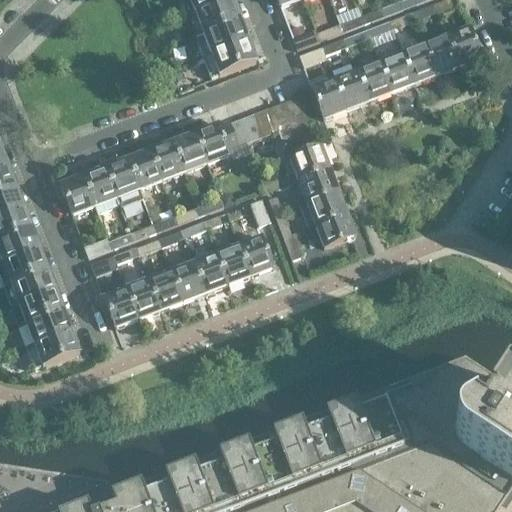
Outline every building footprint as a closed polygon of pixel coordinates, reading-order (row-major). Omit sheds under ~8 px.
[(179,0),(178,0),(186,21),(231,4),(229,0),(179,0)] [(276,0),(281,12),(304,3),(303,0),(276,0)] [(407,2),(410,11),(433,2),(431,0),(411,0),(411,1),(407,2)] [(454,0),(434,8),(438,17),(439,18),(461,10),(456,0),(454,0)] [(385,11),(388,19),(410,11),(407,2),(385,11)] [(186,21),(194,41),(239,24),(231,4),(186,21)] [(412,16),(415,25),(438,17),(434,8),(412,16)] [(362,20),(366,28),(388,19),(385,11),(362,20)] [(389,25),(392,34),(415,25),(412,16),(389,25)] [(340,28),(343,36),(366,28),(362,20),(340,28)] [(194,41),(202,62),(247,45),(239,24),(194,41)] [(367,34),(371,42),(392,34),(389,25),(367,34)] [(318,37),(321,45),(343,36),(340,28),(318,37)] [(469,31),(447,40),(459,71),(481,62),(469,31)] [(292,42),(296,54),(321,45),(318,37),(316,37),(315,33),(292,42)] [(345,42),(348,51),(371,42),(367,34),(345,42)] [(447,40),(424,49),(436,80),(459,71),(447,40)] [(323,51),(326,60),(348,51),(345,42),(323,51)] [(202,62),(210,83),(255,66),(247,45),(202,62)] [(424,49),(402,57),(414,88),(436,80),(424,49)] [(298,60),(303,72),(326,63),(325,60),(326,60),(323,51),(298,60)] [(402,57),(380,66),(392,97),(414,88),(402,57)] [(380,66),(358,75),(370,106),(392,97),(380,66)] [(358,75),(335,83),(347,114),(370,106),(358,75)] [(335,83),(335,84),(312,93),(323,124),(347,114),(335,83)] [(300,100),(288,105),(308,155),(318,151),(300,100)] [(288,105),(277,109),(285,132),(278,135),(289,162),(308,155),(288,105)] [(277,109),(265,114),(274,137),(278,135),(285,132),(277,109)] [(265,114),(254,118),(263,141),(274,137),(265,114)] [(263,141),(254,118),(243,122),(251,145),(263,141)] [(240,150),(251,145),(243,122),(231,127),(240,150)] [(230,159),(228,154),(240,150),(231,127),(220,131),(219,127),(195,136),(207,168),(230,159)] [(185,177),(207,168),(195,136),(173,145),(185,177)] [(163,185),(185,177),(173,145),(150,153),(163,185)] [(289,162),(298,185),(330,173),(321,150),(318,151),(308,155),(289,162)] [(140,194),(163,185),(150,153),(128,162),(140,194)] [(118,202),(140,194),(128,162),(105,170),(118,202)] [(95,211),(118,202),(105,170),(83,179),(95,211)] [(0,173),(0,197),(15,192),(7,171),(0,173)] [(298,185),(306,207),(338,195),(330,173),(298,185)] [(72,220),(95,211),(83,179),(60,188),(72,220)] [(0,197),(0,220),(23,212),(15,192),(0,197)] [(306,207),(315,229),(347,217),(338,195),(306,207)] [(268,204),(274,220),(283,216),(277,201),(268,204)] [(220,203),(198,211),(202,220),(223,212),(220,203)] [(250,208),(259,231),(271,226),(262,203),(250,208)] [(247,210),(227,218),(230,226),(251,218),(247,210)] [(198,211),(176,220),(179,228),(202,220),(198,211)] [(0,220),(0,244),(31,233),(23,212),(0,220)] [(274,220),(282,242),(291,238),(283,216),(274,220)] [(347,217),(315,229),(324,252),(356,240),(347,217)] [(176,220),(153,228),(157,237),(179,228),(176,220)] [(219,220),(203,226),(206,234),(222,228),(219,220)] [(203,226),(181,234),(184,243),(206,234),(203,226)] [(153,228),(131,237),(134,246),(157,237),(153,228)] [(0,244),(0,268),(39,253),(31,233),(0,244)] [(181,234),(158,243),(162,251),(184,243),(181,234)] [(131,237),(109,246),(112,254),(134,246),(131,237)] [(282,242),(291,265),(304,260),(295,237),(291,238),(282,242)] [(237,249),(250,280),(273,272),(260,240),(237,249)] [(136,252),(139,260),(162,251),(158,243),(136,252)] [(84,251),(86,257),(88,263),(112,254),(109,246),(105,247),(104,244),(84,251)] [(215,257),(227,289),(250,280),(237,249),(215,257)] [(136,252),(114,260),(117,269),(139,260),(136,252)] [(0,268),(0,287),(1,291),(47,274),(39,253),(0,268)] [(193,266),(205,298),(227,289),(215,257),(193,266)] [(90,269),(95,281),(111,275),(110,271),(117,269),(114,260),(90,269)] [(170,275),(183,306),(205,298),(193,266),(170,275)] [(1,291),(9,312),(55,294),(47,274),(1,291)] [(146,278),(148,283),(160,315),(183,306),(170,275),(158,279),(156,274),(146,278)] [(126,292),(138,323),(160,315),(148,283),(126,292)] [(103,301),(115,332),(138,323),(126,292),(103,301)] [(9,312),(17,333),(63,315),(55,294),(9,312)] [(17,333),(25,353),(71,336),(63,315),(17,333)] [(25,353),(34,374),(79,357),(71,336),(25,353)] [(462,425),(469,420),(472,419),(473,420),(471,421),(479,426),(487,414),(503,388),(464,362),(382,394),(385,403),(359,413),(355,404),(326,416),(329,424),(305,434),(302,425),(272,436),(275,445),(251,454),(248,446),(218,457),(222,466),(198,475),(194,466),(165,477),(168,486),(144,496),(140,487),(113,498),(112,498),(111,498),(115,509),(107,511),(89,511),(88,507),(75,511),(498,511),(511,491),(511,484),(464,453),(462,451),(460,450),(459,448),(458,446),(457,444),(455,442),(455,439),(454,437),(454,435),(454,433),(455,431),(456,429),(459,427),(462,425)] [(472,419),(469,420),(462,425),(459,427),(456,429),(455,431),(454,433),(454,435),(454,437),(455,439),(455,442),(457,444),(458,446),(459,448),(460,450),(462,451),(464,453),(511,484),(511,393),(503,388),(487,414),(479,426),(471,421),(473,420),(472,419)]
